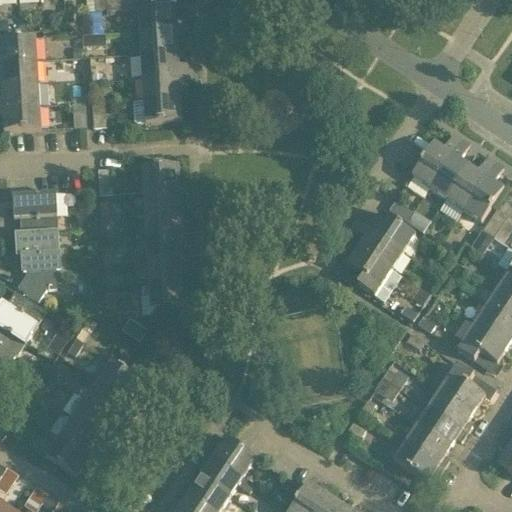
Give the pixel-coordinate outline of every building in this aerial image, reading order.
[(102,15),(108,14),(107,0),(94,0),(95,15),(102,15)] [(120,0),(107,0),(108,14),(121,14),(120,0)] [(132,0),(120,0),(121,14),(134,13),(132,0)] [(139,36),(195,33),(194,23),(176,25),(175,11),(138,13),(139,36)] [(103,39),(102,15),(95,15),(88,15),(89,39),(94,39),(103,39)] [(195,42),(195,33),(139,36),(141,59),(178,57),(177,43),(195,42)] [(94,51),(94,39),(83,39),(83,51),(94,51)] [(0,66),(37,64),(36,41),(0,43),(0,66)] [(74,51),(74,61),(82,61),(82,51),(74,51)] [(196,69),(191,69),(178,70),(178,57),(141,59),(142,81),(197,78),(196,69)] [(0,66),(0,75),(0,76),(1,90),(39,87),(37,64),(0,66)] [(197,87),(197,78),(142,81),(143,103),(143,104),(181,102),(180,88),(197,87)] [(39,87),(1,90),(2,103),(0,102),(0,112),(40,110),(39,87)] [(182,125),(181,102),(143,104),(143,103),(132,103),(133,105),(134,125),(138,128),(145,127),(145,128),(182,125)] [(92,107),(93,133),(106,132),(105,106),(92,107)] [(86,107),(74,108),(74,117),(86,116),(86,107)] [(0,122),(3,122),(4,135),(42,133),(40,110),(0,112),(0,122)] [(414,182),(408,190),(424,201),(429,193),(462,143),(454,138),(453,139),(444,153),(434,147),(412,181),(414,182)] [(462,143),(429,193),(447,204),(469,170),(460,164),(468,152),(470,149),(462,143)] [(469,170),(447,204),(463,215),(496,166),(488,161),(486,164),(478,176),(469,170)] [(496,166),(463,215),(481,226),(492,209),(503,192),(494,186),(501,176),(504,172),(496,166)] [(143,195),(180,193),(179,169),(142,171),(143,195)] [(113,199),(112,177),(111,173),(98,174),(99,200),(113,199)] [(181,206),(180,193),(143,195),(144,218),(188,215),(187,205),(181,206)] [(20,237),(53,236),(52,220),(57,220),(56,197),(13,199),(14,217),(19,217),(20,237)] [(396,204),(389,215),(407,226),(414,216),(396,204)] [(101,220),(110,220),(109,205),(100,206),(101,220)] [(493,241),(507,220),(497,213),(483,235),(493,241)] [(188,215),(144,218),(146,241),(183,239),(182,226),(188,225),(188,215)] [(360,216),(355,224),(404,256),(415,239),(386,220),(380,216),(374,225),(365,220),(360,216)] [(414,216),(407,226),(416,232),(423,222),(414,216)] [(111,235),(110,220),(101,220),(102,236),(111,235)] [(511,222),(507,220),(493,241),(504,248),(511,235),(511,222)] [(94,222),(88,223),(84,227),(84,234),(94,233),(94,222)] [(355,224),(350,232),(354,234),(364,241),(358,250),(393,273),(404,256),(355,224)] [(493,241),(483,235),(481,234),(470,251),(481,259),(493,241)] [(21,237),(15,237),(16,256),(21,255),(22,277),(25,277),(25,281),(18,293),(39,306),(47,293),(57,293),(56,275),(60,275),(59,259),(58,235),(53,236),(21,237)] [(183,251),(183,239),(146,241),(147,264),(191,261),(190,251),(183,251)] [(358,250),(346,268),(364,280),(358,288),(375,300),(384,306),(401,280),(392,274),(393,273),(358,250)] [(103,266),(113,266),(112,251),(103,251),(103,266)] [(511,253),(508,251),(497,268),(508,275),(508,276),(511,278),(511,253)] [(191,261),(147,264),(148,286),(185,284),(185,271),(191,271),(191,261)] [(114,281),(113,266),(103,266),(104,281),(114,281)] [(497,293),(511,302),(511,278),(508,276),(497,293)] [(149,300),(141,300),(142,319),(161,318),(162,322),(176,321),(175,308),(187,307),(186,284),(148,286),(149,300)] [(486,310),(511,327),(511,302),(497,293),(486,310)] [(419,294),(413,304),(422,310),(429,300),(419,294)] [(0,332),(21,346),(25,349),(38,329),(35,326),(43,313),(17,295),(16,296),(4,314),(0,311),(0,332)] [(105,297),(106,313),(116,312),(115,297),(105,297)] [(400,318),(413,326),(418,318),(406,310),(400,318)] [(475,327),(509,350),(511,345),(511,327),(486,310),(475,327)] [(436,330),(423,321),(418,329),(431,337),(436,330)] [(475,327),(457,354),(475,365),(480,356),(497,368),(498,367),(509,350),(475,327)] [(54,341),(65,348),(71,338),(61,331),(54,341)] [(13,358),(21,346),(0,332),(0,379),(3,381),(16,361),(13,358)] [(145,344),(162,355),(168,346),(151,335),(145,344)] [(425,347),(412,338),(406,346),(419,355),(425,347)] [(76,343),(68,356),(76,361),(84,348),(76,343)] [(97,385),(128,405),(141,385),(110,365),(97,385)] [(456,368),(439,394),(473,417),(485,399),(468,388),(474,380),(456,368)] [(382,383),(390,388),(399,375),(391,370),(382,383)] [(52,394),(56,387),(50,383),(46,390),(52,394)] [(382,383),(374,395),(382,400),(390,388),(382,383)] [(84,404),(130,434),(136,425),(121,416),(128,405),(97,385),(84,404)] [(428,412),(467,437),(472,429),(467,426),(473,417),(439,394),(428,412)] [(72,423),(103,444),(110,432),(125,442),(130,434),(84,404),(72,423)] [(368,404),(360,417),(368,422),(376,409),(368,404)] [(416,429),(450,451),(456,443),(461,446),(467,437),(428,412),(416,429)] [(60,442),(105,472),(110,464),(96,455),(103,444),(72,423),(60,442)] [(367,435),(353,427),(348,435),(361,443),(367,435)] [(405,446),(445,471),(450,463),(445,459),(450,451),(416,429),(405,446)] [(243,481),(255,462),(256,462),(225,441),(217,453),(212,449),(206,458),(243,481)] [(47,462),(78,482),(86,470),(100,480),(105,472),(60,442),(47,462)] [(511,448),(504,443),(499,452),(504,455),(497,467),(511,476),(511,448)] [(394,463),(422,483),(427,486),(434,477),(439,480),(445,471),(405,446),(394,463)] [(206,470),(199,480),(230,500),(237,490),(250,498),(255,490),(243,481),(206,458),(200,466),(206,470)] [(206,511),(222,511),(230,500),(199,480),(192,491),(186,487),(181,496),(206,511)] [(298,490),(286,482),(281,489),(293,497),(298,490)] [(309,486),(292,511),(317,511),(330,493),(321,487),(318,492),(309,486)] [(338,498),(330,493),(317,511),(341,511),(344,509),(335,503),(338,498)] [(206,511),(181,496),(176,504),(181,507),(177,511),(206,511)] [(52,504),(48,501),(46,500),(42,507),(47,511),(52,504)] [(0,511),(9,511),(10,511),(0,503),(0,511)]
